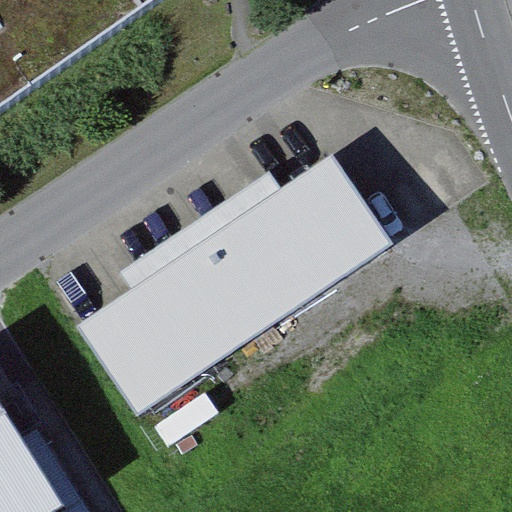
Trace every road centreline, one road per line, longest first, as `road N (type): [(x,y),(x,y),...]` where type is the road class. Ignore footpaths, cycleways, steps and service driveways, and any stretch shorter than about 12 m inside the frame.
road 1 (unclassified): [(0,268),(357,32),(429,0)]
road 2 (tertiary): [(511,117),(472,0)]
